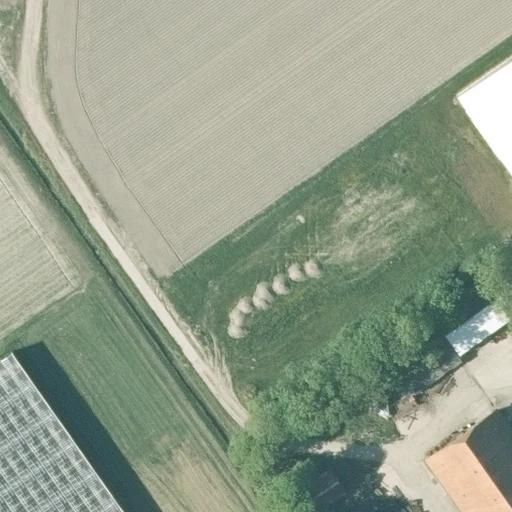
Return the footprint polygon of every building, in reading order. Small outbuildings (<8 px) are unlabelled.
[(511,57),(456,96),(511,175),(511,57)] [(464,361),(462,355),(511,316),(511,307),(488,274),(431,314),(432,315),(368,358),(400,405),(464,361)] [(0,511),(123,511),(11,353),(0,360),(0,511)] [(511,511),(511,427),(498,409),(428,457),(468,511),(511,511)] [(323,474),(319,469),(312,458),(310,457),(300,464),(294,456),(280,466),(298,494),(307,488),(323,510),(349,493),(333,468),(323,474)]
